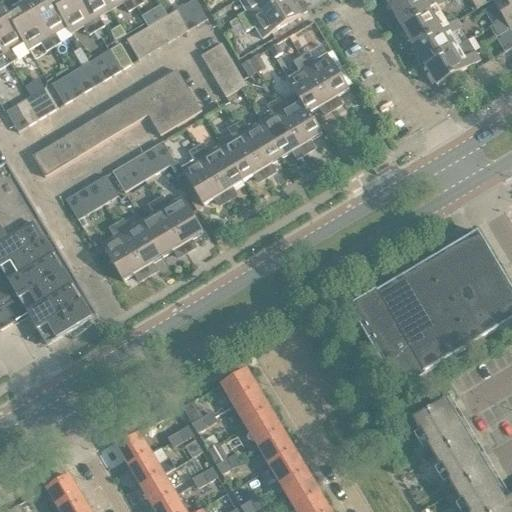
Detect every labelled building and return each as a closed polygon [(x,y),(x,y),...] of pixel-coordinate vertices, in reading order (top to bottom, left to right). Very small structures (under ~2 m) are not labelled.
[(46,52),(53,48),(24,0),(15,0),(13,2),(17,8),(7,13),(3,6),(2,6),(28,50),(29,50),(28,48),(39,41),(46,52)] [(71,34),(72,34),(51,0),(24,0),(53,48),(61,43),(54,32),(66,25),(71,34)] [(51,0),(72,34),(71,32),(82,25),(89,36),(96,31),(77,0),(51,0)] [(110,11),(111,11),(104,0),(77,0),(96,31),(104,27),(98,16),(109,9),(110,11)] [(104,0),(111,11),(111,10),(110,8),(122,2),(128,12),(136,8),(130,0),(104,0)] [(197,26),(207,21),(194,0),(185,6),(197,26)] [(236,17),(241,24),(282,0),(240,0),(247,10),(236,17)] [(256,26),(264,38),(305,14),(296,0),(282,0),(241,24),(245,32),(256,26)] [(430,0),(429,1),(429,0),(402,0),(389,8),(401,27),(436,7),(436,8),(444,3),(442,0),(430,0)] [(470,0),(476,9),(486,3),(484,0),(470,0)] [(511,0),(492,0),(494,4),(503,20),(508,28),(509,29),(511,27),(511,0)] [(493,26),(503,20),(494,4),(483,10),(493,26)] [(28,51),(28,50),(2,6),(2,7),(0,8),(0,47),(10,64),(17,59),(16,57),(27,50),(28,51)] [(187,32),(197,26),(185,6),(175,12),(187,32)] [(436,7),(401,27),(413,47),(448,27),(447,26),(455,21),(451,14),(443,19),(436,8),(436,7)] [(175,12),(165,17),(178,38),(187,32),(175,12)] [(467,36),(479,32),(473,14),(461,18),(467,36)] [(168,44),(178,38),(165,17),(156,23),(168,44)] [(508,28),(503,20),(493,26),(489,28),(495,38),(507,31),(506,30),(508,28)] [(425,67),(457,47),(450,35),(460,29),(455,21),(447,26),(448,27),(413,47),(425,67)] [(156,23),(146,29),(158,49),(168,44),(156,23)] [(148,55),(158,49),(146,29),(136,35),(148,55)] [(126,41),(139,61),(148,55),(136,35),(126,41)] [(120,44),(110,50),(122,71),(132,65),(120,44)] [(221,44),(200,57),(207,67),(227,55),(221,44)] [(0,64),(2,68),(10,64),(0,47),(0,64)] [(474,53),(464,59),(457,47),(425,67),(436,86),(479,61),(474,53)] [(110,50),(100,56),(113,77),(122,71),(110,50)] [(315,64),(308,53),(301,57),(332,109),(341,104),(338,98),(348,91),(327,56),(315,64)] [(207,67),(213,77),(234,65),(227,55),(207,67)] [(100,56),(91,62),(103,82),(113,77),(100,56)] [(332,109),(301,57),(293,62),(298,71),(285,78),(299,101),(307,115),(309,114),(319,108),(322,115),(332,109)] [(93,88),(103,82),(91,62),(81,68),(93,88)] [(234,65),(213,77),(219,87),(240,75),(234,65)] [(84,94),(93,88),(81,68),(71,73),(84,94)] [(166,77),(178,98),(189,91),(177,71),(166,77)] [(84,94),(71,73),(62,79),(74,100),(84,94)] [(246,86),(240,75),(219,87),(225,98),(246,86)] [(156,83),(168,104),(178,98),(166,77),(156,83)] [(64,106),(74,100),(62,79),(52,85),(64,106)] [(168,104),(156,83),(146,89),(158,110),(168,104)] [(35,95),(48,115),(58,109),(45,89),(35,95)] [(135,96),(148,116),(158,110),(146,89),(135,96)] [(168,104),(174,114),(195,102),(189,91),(178,98),(168,104)] [(26,101),(38,121),(48,115),(35,95),(26,101)] [(148,116),(135,96),(125,102),(137,122),(148,116)] [(288,108),(281,97),(274,101),(305,153),(314,147),(310,141),(321,135),(309,114),(307,115),(299,101),(288,108)] [(16,106),(28,127),(38,121),(26,101),(16,106)] [(305,153),(274,101),(266,106),(272,117),(260,124),(281,159),(291,152),(295,159),(305,153)] [(137,122),(125,102),(115,108),(127,129),(137,122)] [(181,124),(201,112),(195,102),(174,114),(181,124)] [(148,116),(154,126),(174,114),(168,104),(158,110),(148,116)] [(6,112),(18,133),(28,127),(16,106),(6,112)] [(115,108),(104,114),(117,135),(127,129),(115,108)] [(106,141),(117,135),(104,114),(94,120),(106,141)] [(174,114),(154,126),(160,137),(181,124),(174,114)] [(94,120),(84,126),(96,147),(106,141),(94,120)] [(249,131),(242,120),(235,125),(265,176),(275,171),(271,165),(281,159),(260,124),(249,131)] [(265,176),(235,125),(227,129),(233,140),(221,147),(242,182),(252,176),(256,182),(265,176)] [(84,126),(74,132),(86,153),(96,147),(84,126)] [(76,159),(86,153),(74,132),(63,139),(76,159)] [(32,157),(45,178),(76,159),(63,139),(32,157)] [(162,143),(152,149),(164,169),(170,166),(175,163),(174,163),(162,143)] [(209,155),(203,144),(195,148),(226,200),(236,194),(232,188),(242,182),(221,147),(209,155)] [(226,200),(195,148),(188,153),(194,164),(182,171),(183,173),(203,206),(213,199),(217,206),(226,200)] [(152,149),(142,155),(154,175),(164,169),(152,149)] [(142,155),(132,161),(145,181),(154,175),(142,155)] [(132,161),(122,167),(134,187),(145,181),(132,161)] [(176,177),(183,173),(182,171),(176,162),(174,163),(175,163),(170,166),(176,177)] [(0,331),(28,314),(47,345),(70,332),(74,339),(100,323),(6,166),(0,169),(0,331)] [(124,193),(134,187),(122,167),(112,173),(124,193)] [(118,197),(106,176),(96,183),(108,203),(118,197)] [(108,203),(96,183),(86,188),(98,209),(108,203)] [(98,209),(86,188),(76,194),(88,215),(98,209)] [(65,201),(77,221),(88,215),(76,194),(65,201)] [(169,207),(162,196),(155,201),(186,252),(195,246),(191,240),(202,234),(181,199),(169,207)] [(186,252),(155,201),(147,205),(154,216),(142,223),(162,258),(173,251),(176,258),(186,252)] [(130,230),(123,219),(116,224),(147,275),(156,270),(152,264),(162,258),(142,223),(130,230)] [(147,275),(116,224),(108,229),(114,239),(102,247),(123,281),(133,275),(137,281),(147,275)] [(348,307),(388,376),(398,391),(425,375),(424,373),(511,320),(511,290),(477,232),(376,292),(375,291),(348,307)] [(220,386),(233,406),(258,391),(246,371),(220,386)] [(233,406),(245,427),(270,412),(258,391),(233,406)] [(511,511),(445,401),(411,421),(419,433),(420,432),(424,438),(424,439),(425,439),(428,445),(426,446),(440,468),(441,467),(445,473),(444,473),(445,474),(449,480),(447,481),(460,503),(462,502),(466,508),(465,508),(466,509),(468,511),(511,511)] [(201,420),(203,419),(193,402),(182,408),(192,425),(201,420)] [(257,448),(283,433),(270,412),(245,427),(257,448)] [(207,428),(216,423),(211,414),(203,419),(201,420),(207,428)] [(207,428),(201,420),(192,425),(197,434),(207,428)] [(183,443),(192,437),(187,428),(178,434),(183,443)] [(257,448),(270,468),(295,453),(283,433),(257,448)] [(128,468),(151,455),(138,434),(116,448),(128,468)] [(174,448),(183,443),(178,434),(168,439),(174,448)] [(198,439),(186,445),(193,457),(204,451),(198,439)] [(227,459),(217,443),(206,449),(216,465),(225,460),(230,469),(240,463),(234,454),(227,459)] [(128,468),(141,489),(163,476),(174,469),(169,460),(167,460),(160,449),(151,455),(128,468)] [(270,468),(282,489),(307,474),(295,453),(270,468)] [(221,474),(230,469),(225,460),(216,465),(221,474)] [(207,483),(216,477),(211,468),(201,474),(207,483)] [(197,488),(207,483),(201,474),(192,479),(197,488)] [(294,510),(320,495),(307,474),(282,489),(294,510)] [(46,489),(58,510),(80,497),(68,476),(46,489)] [(141,489),(153,510),(175,496),(163,476),(141,489)] [(294,510),(295,511),(329,511),(320,495),(294,510)] [(153,510),(154,511),(184,511),(175,496),(153,510)] [(58,510),(59,511),(89,511),(80,497),(58,510)] [(256,511),(265,505),(260,497),(250,502),(256,511)] [(243,511),(254,511),(256,511),(250,502),(241,508),(243,511)]
